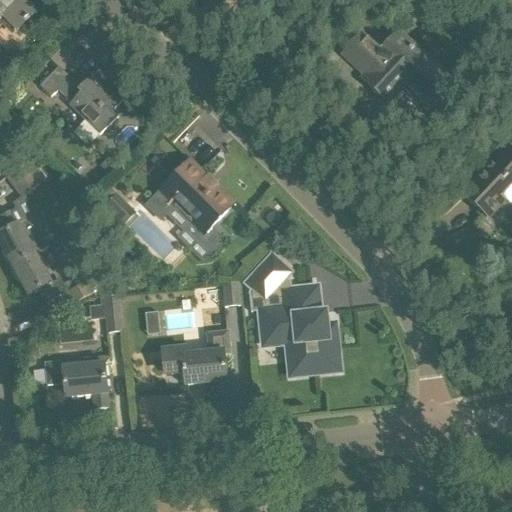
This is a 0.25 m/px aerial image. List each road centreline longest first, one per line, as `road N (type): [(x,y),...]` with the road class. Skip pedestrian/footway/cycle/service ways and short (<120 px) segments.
road 1 (unclassified): [(436,428),(418,333),(388,284),(111,0)]
road 2 (unclassified): [(8,474),(436,428)]
